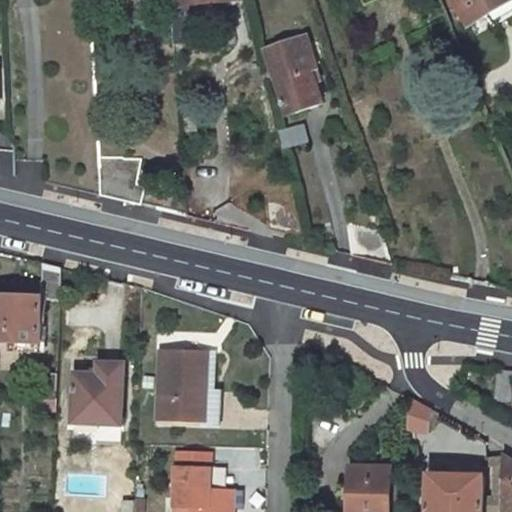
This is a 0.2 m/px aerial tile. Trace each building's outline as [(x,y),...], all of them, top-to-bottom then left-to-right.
[(170,0),(170,3),(173,46),(192,45),(189,1),(199,0),(224,0),(230,4),(232,3),(233,0),(170,0)] [(511,9),(511,0),(453,0),(466,23),(487,12),(491,21),(511,9)] [(261,49),(281,112),(321,101),(316,80),(321,78),(308,33),(261,49)] [(278,148),(303,142),(298,123),(273,129),(278,148)] [(0,170),(14,174),(13,143),(0,143),(0,170)] [(101,194),(141,204),(145,188),(136,186),(142,158),(100,158),(101,194)] [(392,262),(382,231),(346,222),(351,253),(392,262)] [(60,268),(42,264),(41,299),(60,299),(60,268)] [(41,299),(0,296),(0,341),(40,344),(41,299)] [(204,355),(155,355),(155,425),(197,425),(198,391),(204,392),(204,355)] [(74,374),(72,424),(121,424),(123,370),(116,365),(101,364),(96,369),(96,374),(74,374)] [(511,372),(497,370),(494,402),(510,403),(511,390),(511,372)] [(57,398),(57,375),(40,375),(40,397),(42,397),(57,398)] [(57,398),(42,397),(42,408),(56,408),(57,398)] [(410,402),(409,434),(430,434),(430,413),(410,402)] [(207,454),(172,453),(170,511),(223,511),(223,490),(205,489),(206,464),(207,454)] [(511,511),(511,461),(505,457),(502,455),(497,456),(497,461),(494,467),(494,496),(504,497),(504,511),(511,511)] [(205,489),(223,490),(224,465),(206,464),(205,489)] [(391,469),(351,468),(349,511),(390,511),(390,506),(391,469)] [(482,476),(428,474),(426,511),(481,511),(482,496),(482,476)] [(236,490),(223,490),(223,511),(235,511),(236,490)] [(504,511),(504,497),(494,496),(482,496),(481,511),(504,511)] [(133,511),(134,502),(122,502),(121,511),(133,511)]
